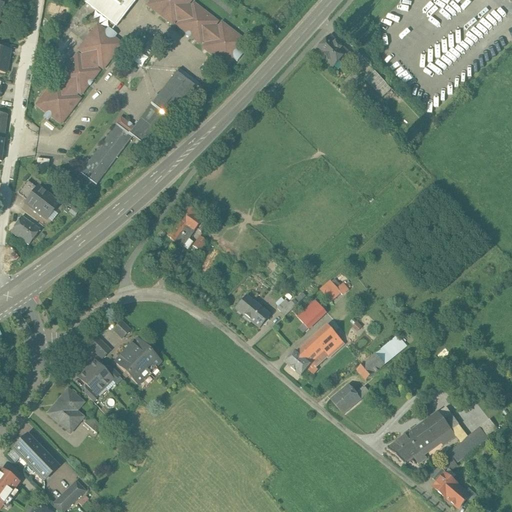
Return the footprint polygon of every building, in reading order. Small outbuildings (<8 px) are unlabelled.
[(85,0),(84,2),(116,27),(125,15),(130,8),(131,8),(136,0),(85,0)] [(217,22),(193,4),(191,7),(187,5),(191,0),(190,0),(151,0),(148,6),(172,24),(176,20),(179,22),(177,26),(200,44),(203,40),(206,43),(203,48),(227,67),(233,59),(237,62),(243,53),(240,50),(246,42),(221,24),(218,28),(214,26),(217,22)] [(62,81),(60,84),(55,81),(36,105),(46,113),(44,116),(48,119),(51,116),(61,124),(79,100),(75,96),(77,93),(81,95),(99,71),(95,69),(98,65),(103,69),(121,45),(114,39),(116,35),(108,28),(105,32),(97,26),(78,50),(83,54),(80,57),(77,55),(59,78),(62,81)] [(347,52),(331,36),(317,51),(333,67),(347,52)] [(0,48),(0,73),(5,74),(10,51),(0,48)] [(391,89),(375,71),(365,80),(381,97),(391,89)] [(176,73),(151,104),(151,105),(169,119),(171,120),(195,88),(196,88),(199,84),(184,73),(181,77),(176,72),(175,73),(176,73)] [(151,105),(140,119),(133,128),(129,134),(129,133),(128,134),(133,138),(147,148),(147,147),(168,119),(169,119),(151,105),(150,105),(151,105)] [(116,126),(80,173),(79,173),(96,186),(96,185),(132,138),(133,138),(128,134),(129,133),(129,134),(133,128),(120,119),(116,125),(116,126)] [(27,182),(18,194),(27,202),(37,189),(27,182)] [(58,203),(38,187),(37,189),(27,202),(25,204),(46,220),(58,203)] [(79,212),(72,207),(68,212),(74,217),(79,212)] [(187,207),(166,237),(182,249),(194,232),(201,221),(193,216),(195,213),(187,207)] [(40,230),(21,217),(10,233),(29,246),(40,230)] [(204,222),(198,230),(202,233),(208,225),(204,222)] [(217,225),(210,232),(214,235),(220,228),(217,225)] [(199,237),(192,246),(199,252),(206,242),(199,237)] [(338,290),(330,281),(320,290),(331,302),(341,293),(338,290)] [(343,285),(338,290),(341,293),(342,295),(347,290),(343,285)] [(299,289),(294,294),(297,298),(302,293),(299,289)] [(297,298),(292,302),(296,307),(306,297),(302,293),(297,298)] [(269,317),(245,297),(235,309),(259,329),(269,317)] [(284,301),(277,308),(280,312),(288,305),(284,301)] [(315,301),(297,317),(309,329),(326,313),(315,301)] [(288,305),(280,312),(285,317),(296,307),(292,302),(291,302),(288,305)] [(130,331),(121,323),(113,331),(122,339),(130,331)] [(328,326),(298,353),(312,364),(316,368),(327,358),(341,374),(355,361),(350,356),(353,354),(328,326)] [(397,335),(375,354),(385,365),(400,352),(406,346),(397,335)] [(110,351),(97,338),(89,347),(102,359),(110,351)] [(160,363),(137,340),(126,351),(149,374),(160,363)] [(149,374),(126,351),(115,362),(138,385),(149,374)] [(298,353),(296,351),(286,364),(301,376),(312,364),(298,353)] [(375,354),(357,371),(366,381),(385,365),(375,354)] [(105,373),(94,362),(90,366),(90,367),(87,371),(104,388),(112,380),(105,373)] [(253,367),(243,376),(274,408),(284,398),(253,367)] [(119,377),(110,368),(105,373),(112,380),(114,382),(119,377)] [(104,388),(87,371),(83,374),(82,373),(78,378),(89,389),(96,396),(104,388)] [(239,380),(231,388),(261,418),(270,410),(239,380)] [(356,394),(349,385),(330,400),(343,415),(369,394),(364,388),(356,394)] [(89,389),(84,394),(93,402),(98,398),(96,396),(89,389)] [(67,391),(60,399),(62,400),(49,416),(48,414),(47,415),(57,423),(58,422),(70,433),(82,418),(74,412),(78,408),(73,403),(77,399),(67,391)] [(226,391),(218,398),(246,430),(257,420),(226,391)] [(450,413),(445,407),(438,412),(443,419),(450,413)] [(438,412),(388,448),(388,449),(406,465),(414,458),(419,465),(427,459),(422,453),(438,440),(443,446),(456,437),(443,419),(438,412)] [(102,428),(89,417),(82,426),(88,431),(89,429),(96,434),(102,428)] [(463,445),(449,455),(456,464),(488,439),(480,428),(461,443),(463,445)] [(27,436),(13,450),(20,458),(35,444),(27,436)] [(35,444),(20,458),(28,466),(42,452),(35,444)] [(42,452),(28,466),(35,474),(50,460),(42,452)] [(50,460),(35,474),(43,482),(58,468),(50,460)] [(452,461),(445,466),(449,471),(457,466),(452,461)] [(442,469),(433,480),(437,484),(445,475),(447,473),(442,469)] [(0,470),(0,509),(19,483),(0,470)] [(445,475),(437,484),(433,488),(447,500),(447,499),(459,509),(466,501),(470,504),(477,496),(469,489),(465,493),(458,486),(445,475)] [(85,492),(76,482),(71,487),(80,496),(85,492)] [(80,496),(71,487),(66,491),(75,501),(80,496)] [(75,501),(66,491),(62,496),(71,505),(75,501)] [(71,505),(62,496),(57,500),(66,509),(71,505)] [(63,511),(66,509),(57,500),(53,505),(59,511),(63,511)]
